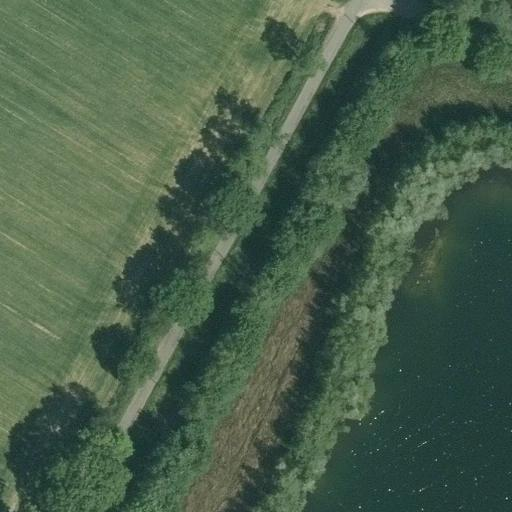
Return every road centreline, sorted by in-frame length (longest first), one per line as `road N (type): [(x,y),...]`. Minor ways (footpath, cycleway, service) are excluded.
road 1 (unclassified): [(364,0),(91,511)]
road 2 (residential): [(398,0),(511,52)]
